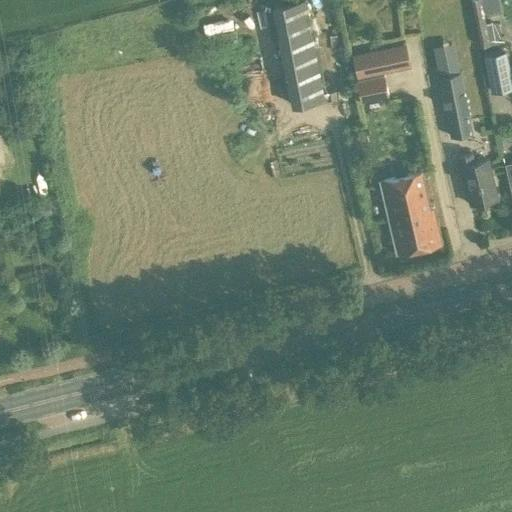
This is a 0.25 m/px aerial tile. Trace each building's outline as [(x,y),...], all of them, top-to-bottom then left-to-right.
[(296,0),(273,5),(292,103),(323,97),(304,0),(296,0)] [(471,0),(481,46),(491,44),(481,0),(471,0)] [(405,44),(354,55),(359,77),(409,66),(405,44)] [(485,54),(491,90),(511,85),(511,79),(506,50),(485,54)] [(457,56),(436,60),(439,75),(460,71),(457,56)] [(460,71),(439,75),(438,75),(450,135),(472,131),(460,71)] [(388,93),(384,74),(356,80),(360,99),(388,93)] [(471,149),(457,152),(469,203),(497,196),(488,157),(474,160),(471,149)] [(420,169),(379,179),(391,232),(395,250),(392,250),(393,252),(441,241),(433,206),(429,207),(420,169)] [(241,425),(221,463),(237,472),(258,433),(241,425)]
